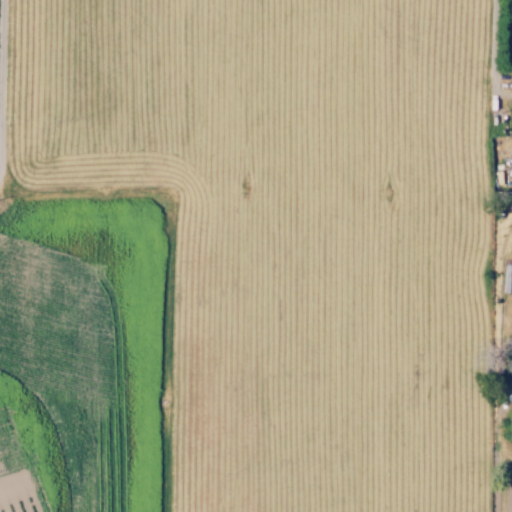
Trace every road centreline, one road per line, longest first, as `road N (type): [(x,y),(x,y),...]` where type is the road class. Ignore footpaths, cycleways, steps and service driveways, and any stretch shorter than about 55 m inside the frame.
road 1 (residential): [(486,174),(492,0)]
road 2 (residential): [(0,164),(5,0)]
